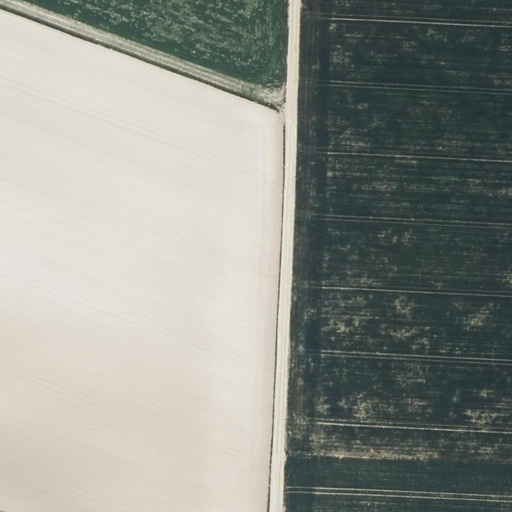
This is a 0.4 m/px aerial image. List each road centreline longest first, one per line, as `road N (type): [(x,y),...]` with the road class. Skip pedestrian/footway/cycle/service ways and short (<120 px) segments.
road 1 (track): [(294,0),(272,511)]
road 2 (track): [(24,0),(290,94)]
